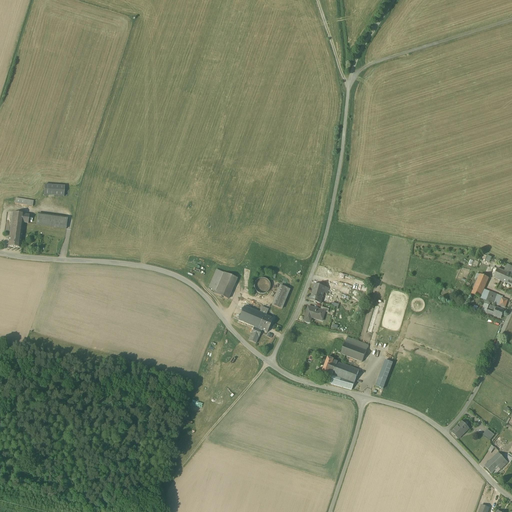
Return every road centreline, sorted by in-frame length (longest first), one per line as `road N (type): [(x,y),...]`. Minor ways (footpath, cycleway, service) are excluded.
road 1 (unclassified): [(268,362),(324,238),(355,62),(394,0)]
road 2 (unclassified): [(268,362),(185,279),(113,261),(0,253)]
road 3 (track): [(102,511),(170,478),(268,362)]
road 4 (track): [(350,79),(377,61),(511,20)]
road 5 (residential): [(444,432),(467,406),(511,310)]
